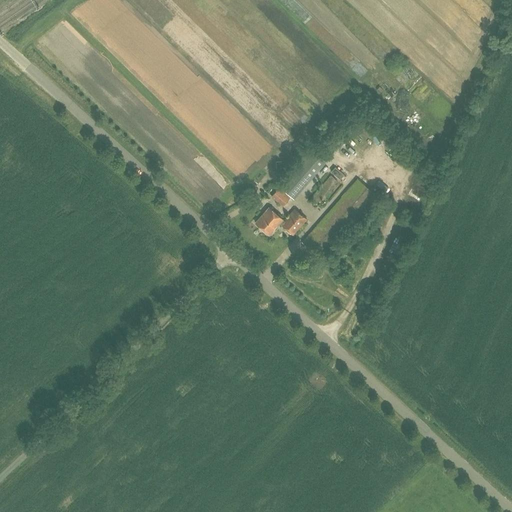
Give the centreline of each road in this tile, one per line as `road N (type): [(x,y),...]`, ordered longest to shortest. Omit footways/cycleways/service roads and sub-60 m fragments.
road 1 (tertiary): [(506,511),(0,40)]
road 2 (track): [(0,475),(229,260)]
